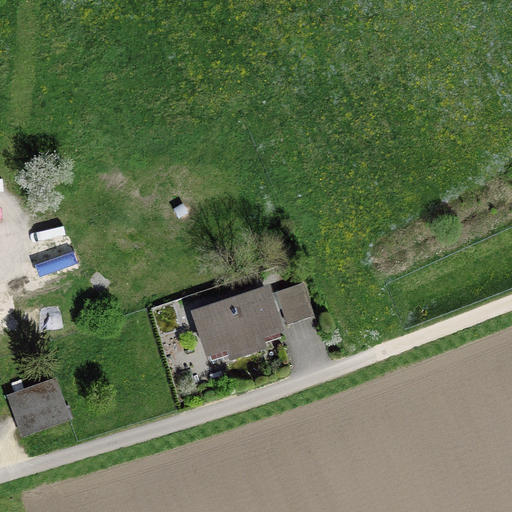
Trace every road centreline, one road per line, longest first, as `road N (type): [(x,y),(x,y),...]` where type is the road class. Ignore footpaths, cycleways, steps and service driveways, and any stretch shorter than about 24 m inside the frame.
road 1 (unclassified): [(347,367),(0,478)]
road 2 (track): [(511,302),(347,367)]
